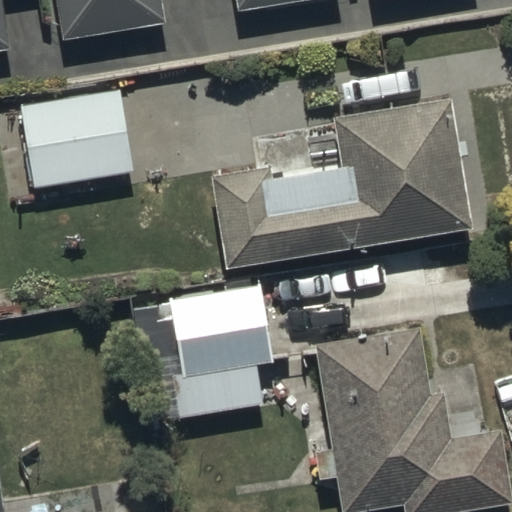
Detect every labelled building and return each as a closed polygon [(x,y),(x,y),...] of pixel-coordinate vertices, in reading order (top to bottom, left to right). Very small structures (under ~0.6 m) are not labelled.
[(0,0),(0,59),(8,58),(0,0)] [(53,0),(61,48),(168,31),(162,0),(234,0),(237,17),(340,1),(339,0),(53,0)] [(120,89),(18,107),(31,189),(132,173),(120,89)] [(271,175),(211,183),(225,279),(473,244),(453,104),(330,122),(338,175),(272,185),(271,175)] [(271,368),(257,290),(169,305),(180,371),(173,377),(182,427),(262,413),(255,371),(271,368)] [(430,403),(418,334),(312,353),(330,456),(314,459),(319,489),(334,486),(338,511),(511,511),(499,437),(452,445),(444,401),(430,403)]
